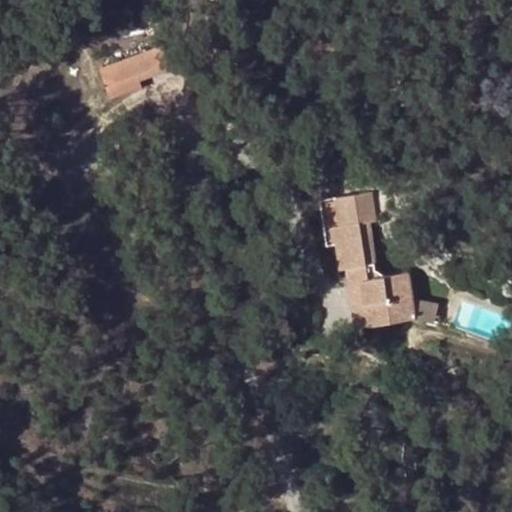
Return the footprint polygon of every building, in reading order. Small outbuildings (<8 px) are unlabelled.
[(99,69),(105,85),(136,74),(166,62),(161,47),(99,69)] [(136,74),(139,81),(170,71),(166,62),(136,74)] [(136,74),(105,85),(110,98),(141,88),(139,81),(136,74)] [(374,220),(370,192),(330,198),(334,225),(341,268),(348,267),(352,292),(365,290),(370,323),(413,317),(410,296),(406,273),(385,275),(375,268),(368,221),(374,220)] [(334,225),(330,198),(320,199),(324,226),(334,225)] [(356,325),(370,323),(365,290),(352,292),(356,325)] [(438,302),(410,296),(413,317),(434,321),(438,302)]
